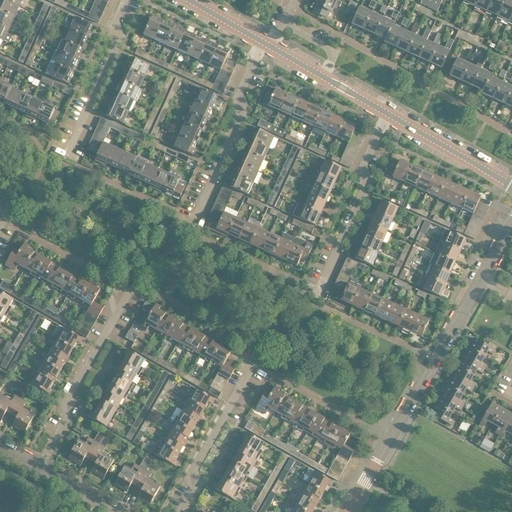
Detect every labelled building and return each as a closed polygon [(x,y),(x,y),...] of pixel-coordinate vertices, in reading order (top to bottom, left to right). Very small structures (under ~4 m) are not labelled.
[(0,0),(0,11),(14,18),(19,6),(5,0),(0,0)] [(57,0),(55,0),(54,4),(65,9),(67,4),(57,0)] [(94,0),(93,3),(105,8),(107,3),(99,0),(94,0)] [(333,0),(317,0),(312,12),(325,18),(329,12),(330,12),(334,5),(339,7),(341,3),(336,0),(336,1),(333,0)] [(511,0),(420,0),(419,4),(424,6),(424,5),(427,6),(426,7),(436,11),(440,0),(462,0),(511,22),(511,0)] [(356,4),(350,1),(347,6),(354,9),(356,4)] [(91,8),(102,14),(105,8),(93,3),(91,8)] [(38,15),(43,17),(48,6),(44,4),(38,15)] [(65,9),(75,14),(78,9),(67,4),(65,9)] [(46,19),(51,21),(56,9),(51,7),(46,19)] [(89,14),(100,19),(102,14),(91,8),(89,14)] [(351,23),(363,29),(370,13),(358,8),(351,23)] [(86,19),(89,14),(78,9),(75,14),(86,19)] [(0,25),(9,29),(14,18),(0,11),(0,25)] [(381,18),(370,13),(363,29),(374,34),(381,18)] [(100,19),(89,14),(86,19),(98,24),(100,19)] [(43,17),(38,15),(33,27),(38,29),(43,17)] [(70,30),(86,37),(89,38),(91,33),(89,32),(92,25),(75,18),(70,30)] [(155,40),(162,23),(163,21),(158,19),(157,21),(151,18),(143,35),(155,40)] [(374,34),(385,39),(392,23),(381,18),(374,34)] [(51,21),(46,19),(41,30),(45,32),(51,21)] [(155,40),(166,45),(173,28),(174,26),(169,24),(168,26),(162,23),(155,40)] [(384,41),(395,47),(403,31),(392,26),(393,24),(392,23),(385,39),(384,41)] [(395,47),(407,52),(414,36),(419,26),(414,24),(410,34),(403,31),(395,47)] [(11,37),(6,35),(9,29),(0,25),(0,39),(4,41),(9,43),(11,37)] [(38,29),(33,27),(28,38),(33,40),(38,29)] [(176,50),(184,33),(185,31),(180,29),(179,31),(173,28),(166,45),(176,50)] [(414,36),(407,52),(418,57),(425,41),(426,41),(430,31),(426,29),(421,39),(414,36)] [(45,32),(41,30),(35,42),(40,44),(45,32)] [(84,44),(86,37),(70,30),(65,41),(81,49),(83,50),(86,45),(84,44)] [(184,33),(176,50),(187,55),(195,38),(196,36),(191,34),(190,36),(184,33)] [(442,36),(437,34),(432,44),(426,41),(425,41),(418,57),(429,62),(436,46),(437,46),(442,36)] [(28,52),(33,40),(28,38),(23,50),(28,52)] [(195,38),(187,55),(198,60),(207,41),(202,39),(200,41),(195,38)] [(0,48),(2,45),(6,44),(6,43),(8,44),(9,43),(4,41),(0,39),(0,48)] [(436,46),(429,62),(441,67),(453,41),(448,39),(443,49),(437,46),(436,46)] [(499,39),(494,50),(499,52),(504,41),(499,39)] [(78,55),(81,49),(65,41),(59,53),(76,61),(78,62),(81,56),(78,55)] [(218,46),(207,41),(198,60),(209,65),(216,48),(218,46)] [(30,53),(35,55),(40,44),(35,42),(30,53)] [(223,64),(225,59),(228,51),(223,49),(222,51),(216,48),(209,65),(220,70),(220,69),(223,64)] [(136,49),(134,55),(145,60),(147,55),(147,54),(136,49)] [(17,62),(22,64),(28,52),(23,50),(17,62)] [(54,65),(71,72),(73,73),(75,68),(73,67),(76,61),(59,53),(57,52),(54,57),(57,58),(54,65)] [(35,55),(30,53),(25,65),(30,67),(35,55)] [(145,60),(156,65),(158,60),(147,55),(145,60)] [(129,63),(127,69),(144,77),(148,66),(130,57),(127,62),(129,63)] [(475,67),(468,64),(461,80),(472,85),(479,69),(480,70),(484,60),(480,57),(475,67)] [(0,63),(6,67),(8,62),(0,58),(0,63)] [(225,59),(223,64),(234,69),(236,64),(225,59)] [(449,75),(461,80),(468,64),(456,59),(449,75)] [(158,60),(156,65),(167,70),(169,65),(158,60)] [(8,62),(6,67),(17,72),(19,67),(8,62)] [(73,73),(71,72),(54,65),(50,63),(45,74),(68,85),(73,73)] [(231,74),(234,69),(223,64),(220,69),(231,74)] [(167,70),(178,75),(180,70),(169,65),(167,70)] [(17,72),(28,77),(30,72),(19,67),(17,72)] [(124,68),(122,74),(124,75),(121,81),(138,89),(144,77),(127,69),(124,68)] [(220,69),(220,70),(218,74),(229,79),(231,74),(220,69)] [(490,74),(480,70),(479,69),(472,85),(483,90),(481,93),(482,93),(490,74)] [(178,75),(189,80),(191,75),(180,70),(178,75)] [(39,82),(41,77),(30,72),(28,77),(39,82)] [(227,85),(229,79),(218,74),(215,80),(227,85)] [(491,75),(490,74),(482,93),(493,98),(500,83),(489,78),(491,75)] [(163,86),(168,89),(173,77),(168,75),(163,86)] [(189,80),(200,85),(202,80),(191,75),(189,80)] [(39,82),(50,87),(52,82),(41,77),(39,82)] [(170,90),(175,92),(180,80),(175,78),(170,90)] [(138,89),(121,81),(119,80),(114,91),(133,100),(138,89)] [(200,85),(210,90),(213,85),(202,80),(200,85)] [(224,90),(227,85),(215,80),(213,85),(224,90)] [(0,100),(4,102),(10,88),(10,87),(0,82),(0,100)] [(64,87),(52,82),(50,87),(62,92),(64,87)] [(493,98),(504,103),(511,88),(500,83),(493,98)] [(222,95),(224,90),(213,85),(210,90),(222,95)] [(158,98),(162,100),(168,89),(163,86),(158,98)] [(194,101),(211,109),(213,110),(216,104),(213,103),(216,97),(195,87),(192,92),(197,94),(194,101)] [(3,103),(15,108),(21,93),(10,88),(4,102),(3,103)] [(261,103),(267,106),(279,111),(286,95),(274,89),(272,95),(266,92),(261,103)] [(165,101),(170,104),(175,92),(170,90),(165,101)] [(114,98),(111,104),(128,112),(133,100),(114,91),(111,97),(114,98)] [(32,98),(21,93),(15,108),(26,113),(32,98)] [(286,95),(279,111),(290,116),(298,100),(286,95)] [(36,118),(37,118),(43,103),(32,98),(26,113),(30,115),(29,117),(35,120),(36,118)] [(152,109),(157,112),(162,100),(158,98),(152,109)] [(298,100),(290,116),(302,122),(309,105),(298,100)] [(160,113),(165,115),(170,104),(165,101),(160,113)] [(211,109),(194,101),(189,113),(206,120),(208,121),(210,116),(208,115),(211,109)] [(54,108),(43,103),(37,118),(48,123),(48,122),(54,124),(59,112),(53,110),(54,108)] [(106,108),(108,109),(105,116),(122,124),(128,112),(111,104),(109,103),(106,108)] [(313,127),(320,110),(309,105),(302,122),(313,127)] [(147,121),(152,123),(157,112),(152,109),(147,121)] [(324,132),(332,116),(320,110),(313,127),(324,132)] [(155,124),(159,127),(165,115),(160,113),(155,124)] [(184,124),(200,132),(203,133),(205,127),(203,126),(206,120),(189,113),(184,124)] [(336,137),(343,121),(332,116),(324,132),(336,137)] [(111,124),(100,119),(98,124),(109,129),(109,128),(111,124)] [(272,126),(259,120),(256,126),(269,132),(271,128),(272,126)] [(147,121),(142,133),(147,135),(152,123),(147,121)] [(347,142),(348,142),(350,136),(353,131),(355,126),(343,121),(336,137),(347,142)] [(98,124),(97,126),(95,129),(107,134),(109,129),(98,124)] [(109,128),(120,133),(122,129),(111,124),(109,128)] [(149,136),(154,138),(159,127),(155,124),(149,136)] [(179,136),(195,143),(198,144),(200,139),(198,138),(200,132),(184,124),(179,136)] [(279,132),(271,128),(269,132),(278,136),(279,132)] [(107,134),(95,129),(93,134),(104,140),(105,139),(107,134)] [(120,133),(131,138),(133,134),(122,129),(120,133)] [(254,135),(251,141),(267,149),(273,138),(254,129),(251,134),(254,135)] [(350,136),(361,141),(364,136),(353,131),(350,136)] [(102,144),(104,140),(93,134),(91,140),(102,144)] [(131,138),(142,143),(144,139),(133,134),(131,138)] [(173,147),(192,156),(195,150),(198,144),(195,143),(179,136),(173,147)] [(361,141),(350,136),(348,142),(359,147),(361,141)] [(294,138),(292,142),(300,146),(302,142),(294,138)] [(102,144),(99,150),(97,155),(95,158),(100,160),(99,162),(101,164),(103,165),(106,165),(106,164),(106,163),(113,148),(107,146),(109,141),(105,139),(104,140),(102,144)] [(142,143),(153,148),(155,143),(144,139),(142,143)] [(102,144),(91,140),(88,145),(99,150),(102,144)] [(248,146),(246,153),(262,160),(267,149),(251,141),(249,140),(246,145),(248,146)] [(347,142),(345,147),(356,152),(359,147),(348,142),(347,142)] [(155,143),(153,148),(164,153),(166,148),(155,143)] [(99,150),(88,145),(86,150),(97,155),(99,150)] [(287,158),(292,160),(297,148),(293,146),(287,158)] [(345,147),(343,153),(354,158),(356,152),(345,147)] [(106,164),(117,169),(124,153),(113,148),(106,163),(106,164)] [(164,153),(175,158),(177,153),(166,148),(164,153)] [(301,160),(304,152),(300,149),(296,158),(301,160)] [(317,149),(315,153),(323,157),(325,152),(317,149)] [(241,157),(243,158),(240,164),(257,172),(262,160),(246,153),(243,152),(241,157)] [(127,175),(135,158),(124,153),(117,169),(127,174),(127,175)] [(177,153),(175,158),(186,163),(189,158),(177,153)] [(351,163),(354,158),(343,153),(340,158),(351,163)] [(136,155),(135,158),(127,175),(138,180),(145,164),(146,164),(148,160),(136,155)] [(338,164),(340,159),(332,156),(330,160),(338,164)] [(282,169),(287,172),(292,160),(287,158),(282,169)] [(340,158),(340,159),(338,164),(349,169),(351,163),(340,158)] [(399,160),(392,176),(403,182),(411,166),(399,160)] [(295,172),(299,163),(295,161),(291,170),(295,172)] [(340,168),(324,161),(318,173),(335,180),(340,168)] [(238,169),(235,175),(252,183),(257,172),(240,164),(238,163),(236,168),(238,169)] [(138,180),(149,185),(156,169),(146,164),(145,164),(138,180)] [(415,187),(422,171),(411,166),(403,182),(415,187)] [(167,174),(156,169),(149,185),(153,187),(152,189),(159,192),(160,190),(167,174)] [(277,181),(282,183),(287,172),(282,169),(277,181)] [(169,170),(167,174),(160,190),(179,198),(184,188),(177,184),(181,175),(169,170)] [(422,171),(415,187),(426,192),(434,176),(422,171)] [(335,180),(318,173),(313,184),(330,191),(335,180)] [(252,183),(235,175),(233,174),(231,180),(233,181),(230,187),(246,195),(252,183)] [(284,185),(288,186),(292,178),(288,176),(284,185)] [(434,176),(426,192),(438,197),(445,181),(434,176)] [(276,194),(282,183),(277,181),(271,192),(276,194)] [(445,181),(438,197),(449,203),(457,186),(445,181)] [(330,191),(313,184),(308,195),(325,203),(330,191)] [(457,186),(449,203),(461,208),(468,192),(457,186)] [(231,196),(232,192),(221,187),(219,193),(230,198),(231,196)] [(276,194),(271,192),(266,204),(271,206),(276,194)] [(472,213),(472,212),(475,207),(477,201),(479,197),(468,192),(461,208),(472,213)] [(219,193),(216,198),(227,203),(230,198),(219,193)] [(382,198),(390,202),(392,197),(384,194),(382,198)] [(297,204),(303,207),(319,214),(325,203),(308,195),(303,207),(297,204)] [(225,209),(227,203),(216,198),(214,203),(225,209)] [(394,203),(402,207),(404,203),(396,199),(394,203)] [(375,212),(392,220),(397,208),(380,200),(375,212)] [(488,206),(477,201),(475,207),(486,212),(488,206)] [(255,202),(253,207),(262,210),(264,206),(255,202)] [(211,209),(222,214),(223,213),(225,209),(214,203),(211,209)] [(319,214),(303,207),(297,204),(292,216),(314,226),(319,214)] [(405,209),(416,214),(418,209),(411,206),(411,205),(408,204),(405,209)] [(486,212),(475,207),(472,212),(483,217),(486,212)] [(418,209),(416,214),(425,217),(427,213),(423,212),(424,210),(420,208),(419,210),(418,209)] [(209,215),(220,220),(222,214),(211,209),(209,215)] [(370,224),(386,231),(392,220),(375,212),(370,224)] [(481,223),(483,217),(472,212),(472,213),(470,218),(481,223)] [(227,234),(234,218),(223,213),(222,214),(220,220),(217,225),(210,222),(207,228),(214,231),(215,229),(227,234)] [(287,217),(278,213),(276,217),(285,221),(287,217)] [(206,220),(210,222),(217,225),(220,220),(209,215),(206,220)] [(418,228),(422,219),(417,217),(414,226),(418,228)] [(246,223),(234,218),(227,234),(238,239),(246,223)] [(478,228),(481,223),(470,218),(467,223),(478,228)] [(425,231),(429,223),(425,220),(421,229),(425,231)] [(441,220),(439,224),(448,228),(450,224),(441,220)] [(257,229),(246,223),(238,239),(250,245),(257,229)] [(476,233),(478,228),(467,223),(465,228),(476,233)] [(370,224),(366,232),(364,235),(381,243),(386,231),(370,224)] [(465,228),(464,230),(463,232),(463,234),(473,239),(476,233),(465,228)] [(268,234),(257,229),(250,245),(261,250),(268,234)] [(413,239),(416,232),(417,231),(412,229),(408,237),(413,239)] [(448,231),(443,243),(460,251),(465,239),(448,231)] [(424,234),(419,232),(415,240),(420,242),(424,234)] [(268,234),(261,250),(272,255),(280,239),(268,234)] [(280,239),(272,255),(284,261),(291,244),(293,240),(282,235),(280,239)] [(364,235),(359,247),(376,254),(381,243),(364,235)] [(291,244),(284,261),(296,266),(300,257),(305,259),(311,247),(310,247),(310,248),(305,245),(306,243),(299,240),(298,242),(293,240),(291,244)] [(460,251),(443,243),(438,255),(455,262),(460,251)] [(27,247),(23,244),(19,252),(13,249),(4,265),(14,271),(18,264),(24,268),(33,253),(26,249),(27,247)] [(406,254),(410,246),(405,244),(402,252),(406,254)] [(376,254),(359,247),(354,258),(371,266),(376,254)] [(34,252),(33,253),(24,268),(30,271),(29,274),(34,277),(44,259),(35,254),(36,253),(34,252)] [(406,254),(402,252),(398,260),(402,262),(406,254)] [(429,264),(432,266),(449,274),(455,262),(438,255),(434,253),(429,264)] [(413,257),(409,255),(405,263),(409,265),(413,257)] [(354,269),(355,267),(357,263),(345,258),(343,264),(354,269)] [(41,277),(47,281),(56,265),(54,264),(53,264),(44,259),(34,277),(39,280),(41,277)] [(352,275),(354,269),(343,264),(340,269),(352,275)] [(444,285),(449,274),(432,266),(429,264),(424,276),(427,277),(444,285)] [(51,287),(56,289),(66,272),(57,267),(57,266),(56,265),(47,281),(53,284),(51,287)] [(396,277),(399,269),(395,267),(391,275),(396,277)] [(340,269),(338,274),(350,280),(352,275),(340,269)] [(403,280),(406,272),(402,270),(398,278),(403,280)] [(75,277),(66,272),(56,289),(60,292),(62,289),(68,293),(77,277),(75,276),(75,277)] [(378,278),(386,282),(388,277),(380,273),(378,278)] [(338,274),(336,280),(347,285),(347,284),(348,284),(350,280),(338,274)] [(79,278),(77,277),(68,293),(74,297),(73,299),(78,302),(88,284),(78,279),(79,278)] [(439,297),(444,285),(427,277),(422,289),(439,297)] [(333,286),(344,291),(347,285),(336,280),(333,286)] [(2,281),(0,285),(0,289),(10,295),(12,290),(14,287),(2,281)] [(90,306),(84,315),(95,321),(102,308),(92,302),(100,289),(95,286),(94,288),(88,284),(78,302),(82,305),(84,302),(90,306)] [(347,284),(347,285),(344,291),(342,296),(340,301),(351,306),(359,289),(348,284),(347,284)] [(403,284),(401,288),(409,292),(411,288),(403,284)] [(342,296),(344,291),(333,286),(331,291),(342,296)] [(351,306),(363,311),(370,295),(359,289),(351,306)] [(23,296),(12,290),(10,295),(20,301),(23,296)] [(424,299),(426,294),(418,291),(416,295),(424,299)] [(0,307),(8,312),(10,307),(8,306),(12,299),(0,292),(0,307)] [(381,300),(370,295),(363,311),(374,316),(381,300)] [(34,302),(23,296),(20,301),(31,307),(34,302)] [(436,304),(438,300),(430,296),(428,300),(436,304)] [(374,316),(386,321),(393,305),(381,300),(374,316)] [(45,308),(34,302),(31,307),(42,313),(45,308)] [(149,326),(155,329),(164,314),(158,310),(159,308),(154,305),(141,329),(145,332),(149,326)] [(404,310),(393,305),(386,321),(397,327),(404,310)] [(55,315),(45,308),(42,313),(53,319),(55,315)] [(408,334),(409,332),(416,315),(404,310),(397,327),(396,329),(408,334)] [(36,314),(32,311),(25,322),(30,325),(36,314)] [(164,313),(164,314),(155,329),(162,333),(160,336),(165,338),(175,320),(166,315),(164,313)] [(37,329),(44,318),(39,315),(32,326),(37,329)] [(67,321),(55,315),(53,319),(64,326),(67,321)] [(92,327),(95,321),(84,315),(81,321),(92,327)] [(409,332),(420,337),(428,321),(416,315),(409,332)] [(171,338),(177,342),(186,326),(185,325),(184,326),(175,320),(165,338),(169,341),(171,338)] [(77,327),(67,321),(64,326),(74,332),(77,327)] [(81,321),(78,326),(89,332),(92,327),(81,321)] [(30,325),(25,322),(19,333),(24,336),(30,325)] [(37,329),(32,326),(26,337),(31,340),(37,329)] [(85,338),(89,332),(78,326),(77,327),(74,332),(85,338)] [(188,327),(186,326),(177,342),(183,346),(182,348),(187,351),(197,333),(188,328),(188,327)] [(60,328),(57,334),(54,339),(71,349),(75,342),(78,343),(80,339),(60,328)] [(128,331),(124,338),(133,343),(134,342),(137,336),(128,331)] [(24,336),(19,333),(13,344),(17,347),(24,336)] [(193,351),(199,355),(208,338),(207,338),(207,339),(197,333),(187,351),(192,354),(193,351)] [(31,340),(26,337),(20,348),(25,351),(31,340)] [(198,357),(209,363),(219,346),(210,340),(210,339),(208,338),(199,355),(198,357)] [(53,345),(50,351),(66,360),(67,358),(66,358),(71,349),(54,339),(51,343),(53,345)] [(473,339),(467,348),(484,357),(487,352),(492,355),(494,351),(473,339)] [(133,343),(130,349),(141,355),(144,350),(145,348),(134,342),(133,343)] [(11,358),(17,347),(13,344),(6,355),(11,358)] [(219,369),(215,377),(221,380),(226,383),(234,370),(229,367),(224,364),(232,350),(227,347),(226,349),(219,346),(209,363),(219,369)] [(25,351),(20,348),(14,359),(18,362),(25,351)] [(462,358),(484,370),(486,366),(480,363),(484,357),(467,348),(462,358)] [(123,354),(126,356),(122,362),(140,373),(143,368),(140,367),(144,360),(126,349),(123,354)] [(141,355),(152,361),(154,356),(144,350),(141,355)] [(44,356),(41,361),(59,371),(64,361),(65,362),(66,360),(50,351),(46,357),(44,356)] [(0,366),(0,367),(4,370),(11,358),(6,355),(0,366)] [(163,367),(165,363),(154,356),(152,361),(163,367)] [(484,370),(462,358),(457,367),(473,376),(476,371),(481,374),(484,370)] [(7,371),(12,374),(18,362),(14,359),(7,371)] [(54,381),(53,380),(59,371),(41,361),(38,365),(41,367),(37,373),(52,382),(53,383),(54,381)] [(115,373),(131,383),(135,376),(137,377),(140,373),(122,362),(117,372),(116,371),(115,373)] [(163,367),(174,374),(176,369),(165,363),(163,367)] [(473,376),(457,367),(451,376),(473,389),(475,385),(470,382),(473,376)] [(185,380),(187,375),(176,369),(174,374),(185,380)] [(157,383),(162,385),(168,374),(163,371),(157,383)] [(48,389),(52,382),(37,373),(35,372),(32,377),(34,378),(30,384),(48,395),(51,390),(48,389)] [(114,374),(115,375),(109,385),(127,395),(130,390),(132,392),(136,385),(131,383),(115,373),(114,374)] [(164,387),(169,390),(175,378),(171,375),(164,387)] [(185,380),(196,386),(198,382),(187,375),(185,380)] [(473,389),(451,376),(446,386),(462,395),(465,389),(471,392),(473,389)] [(221,380),(215,377),(212,382),(223,388),(226,383),(221,380)] [(209,388),(198,382),(196,386),(207,393),(210,388),(209,388)] [(212,382),(209,388),(210,388),(220,395),(220,394),(223,388),(212,382)] [(150,394),(155,396),(162,385),(157,383),(150,394)] [(103,393),(102,395),(118,405),(122,399),(124,400),(127,395),(109,385),(104,394),(103,393)] [(446,386),(441,395),(462,407),(464,404),(459,400),(462,395),(446,386)] [(158,398),(163,401),(169,390),(164,387),(158,398)] [(210,388),(207,393),(217,399),(220,395),(210,388)] [(260,412),(264,415),(268,408),(274,412),(284,396),(277,392),(278,390),(273,388),(270,394),(265,392),(255,409),(260,412)] [(191,396),(189,395),(186,399),(203,410),(207,403),(209,404),(212,399),(195,389),(191,396)] [(144,405),(149,408),(155,396),(150,394),(144,405)] [(102,397),(96,407),(114,417),(117,413),(115,411),(118,405),(102,395),(101,397),(102,397)] [(280,418),(284,421),(295,403),(285,397),(286,396),(284,395),(284,396),(274,412),(281,416),(280,418)] [(460,411),(462,407),(441,395),(435,405),(451,414),(455,408),(460,411)] [(19,399),(13,396),(10,402),(0,396),(0,419),(0,420),(4,413),(9,416),(11,413),(19,399)] [(151,409),(156,412),(163,401),(158,398),(151,409)] [(19,399),(11,413),(9,416),(15,419),(11,426),(23,433),(33,416),(21,409),(25,402),(19,399)] [(181,412),(184,413),(198,421),(199,419),(198,418),(203,410),(186,399),(183,404),(185,405),(181,412)] [(289,424),(290,421),(297,425),(306,408),(304,407),(303,408),(295,403),(284,421),(289,424)] [(487,422),(492,425),(501,409),(491,403),(479,425),(484,427),(487,422)] [(138,416),(142,419),(149,408),(144,405),(138,416)] [(448,419),(451,414),(435,405),(430,414),(451,426),(454,422),(448,419)] [(92,413),(90,412),(87,417),(105,427),(109,421),(111,422),(114,417),(96,407),(92,413)] [(173,421),(173,422),(191,432),(196,422),(197,423),(198,421),(184,413),(181,412),(176,408),(170,419),(173,421)] [(306,433),(317,415),(307,410),(308,409),(306,408),(297,425),(303,428),(302,431),(306,433)] [(145,420),(150,423),(156,412),(151,409),(145,420)] [(511,414),(501,409),(492,425),(497,428),(494,433),(498,436),(511,414)] [(511,433),(511,414),(498,436),(502,438),(505,433),(511,436),(511,433)] [(317,415),(306,433),(317,440),(328,421),(325,419),(325,420),(317,415)] [(142,419),(138,416),(131,427),(136,430),(142,419)] [(139,431),(144,434),(150,423),(145,420),(139,431)] [(243,428),(249,431),(260,438),(263,433),(264,431),(253,425),(247,421),(243,428)] [(317,440),(324,443),(328,446),(339,428),(329,423),(329,422),(328,421),(317,440)] [(186,440),(191,432),(173,422),(170,426),(172,428),(169,434),(185,443),(186,441),(186,440)] [(136,430),(131,427),(125,438),(130,441),(136,430)] [(346,465),(354,452),(343,445),(351,432),(346,429),(344,431),(339,428),(328,446),(333,449),(334,446),(341,450),(335,459),(346,465)] [(144,434),(139,431),(132,443),(137,445),(144,434)] [(244,439),(241,445),(258,455),(261,451),(259,449),(263,443),(245,433),(242,437),(244,439)] [(274,439),(263,433),(260,438),(271,444),(274,439)] [(156,441),(160,444),(178,454),(183,445),(184,445),(185,443),(169,434),(165,440),(163,439),(159,437),(156,441)] [(84,444),(77,441),(67,458),(79,465),(83,459),(89,462),(99,444),(87,438),(84,444)] [(285,446),(274,439),(271,444),(282,450),(285,446)] [(178,454),(160,444),(156,441),(149,453),(173,467),(176,462),(174,460),(178,454)] [(282,450),(293,457),(296,452),(295,452),(297,448),(287,442),(285,446),(282,450)] [(104,447),(99,444),(89,462),(94,465),(90,471),(103,478),(113,461),(100,454),(104,447)] [(234,456),(250,465),(252,467),(258,455),(241,445),(235,455),(234,455),(234,456)] [(296,452),(293,457),(304,463),(307,458),(296,452)] [(276,465),(281,468),(287,457),(282,454),(276,465)] [(252,467),(250,465),(234,456),(232,459),(233,459),(228,468),(246,478),(252,467)] [(283,469),(288,472),(295,461),(290,458),(283,469)] [(304,463),(315,469),(318,465),(307,458),(304,463)] [(332,464),(343,471),(346,465),(335,459),(332,464)] [(329,470),(340,476),(343,471),(332,464),(329,470)] [(130,471),(124,467),(114,484),(126,492),(130,485),(135,488),(145,471),(134,465),(130,471)] [(269,477),(274,479),(281,468),(276,465),(269,477)] [(315,469),(326,475),(329,471),(318,465),(315,469)] [(222,477),(221,478),(240,489),(243,483),(246,478),(228,468),(223,477),(222,477)] [(277,481),(282,483),(288,472),(283,469),(277,481)] [(326,475),(337,482),(340,476),(329,470),(329,471),(326,475)] [(149,505),(159,487),(147,480),(150,474),(145,471),(135,488),(140,491),(136,497),(149,505)] [(308,477),(305,482),(322,492),(326,485),(329,487),(331,482),(313,472),(310,478),(308,477)] [(263,488),(268,490),(274,479),(269,477),(263,488)] [(217,486),(215,484),(213,489),(231,499),(235,493),(237,494),(240,489),(221,478),(221,479),(217,486)] [(270,492),(275,495),(282,483),(277,481),(270,492)] [(305,488),(301,495),(317,504),(318,502),(317,501),(322,492),(305,482),(303,487),(305,488)] [(257,499),(262,501),(268,490),(263,488),(257,499)] [(264,503),(269,505),(275,495),(270,492),(264,503)] [(292,505),(305,511),(311,511),(315,505),(316,506),(317,504),(301,495),(297,492),(294,499),(295,500),(292,505)] [(255,511),(262,501),(257,499),(250,510),(253,511),(255,511)] [(265,511),(269,505),(264,503),(258,511),(265,511)]
